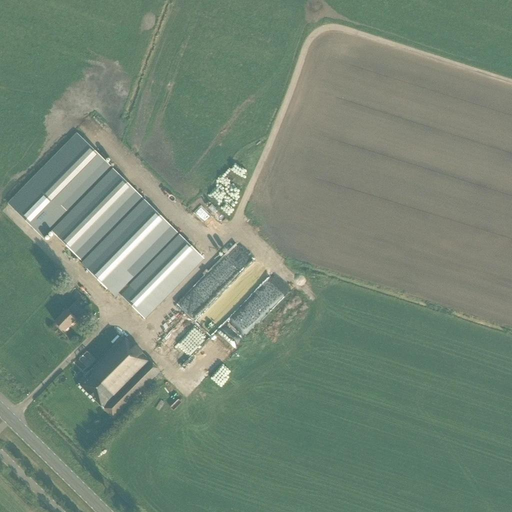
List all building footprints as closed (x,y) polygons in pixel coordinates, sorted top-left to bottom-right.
[(112,169),(77,134),(9,203),(44,238),(52,230),(51,230),(112,169)] [(52,230),(82,261),(143,199),(112,169),(51,230),(52,230)] [(116,298),(120,294),(178,235),(143,199),(82,261),(81,262),(116,298)] [(187,229),(199,241),(206,235),(193,223),(187,229)] [(204,260),(178,235),(120,294),(145,319),(204,260)] [(199,297),(209,306),(252,259),(233,242),(204,273),(205,275),(176,306),(192,321),(196,317),(188,309),(199,297)] [(296,285),(281,270),(278,273),(275,270),(270,274),(288,292),(296,285)] [(67,310),(56,321),(66,332),(77,321),(74,318),(81,311),(75,305),(68,311),(67,310)] [(195,324),(166,352),(179,365),(208,337),(195,324)] [(79,383),(105,409),(151,363),(124,337),(79,383)] [(200,378),(225,355),(218,347),(210,354),(205,349),(208,347),(205,344),(200,349),(203,352),(198,357),(202,361),(195,368),(192,364),(187,369),(194,377),(197,374),(200,378)] [(160,372),(151,363),(105,409),(114,419),(160,372)] [(174,375),(167,385),(185,397),(189,393),(185,390),(188,385),(191,388),(195,383),(188,378),(185,382),(174,375)]
